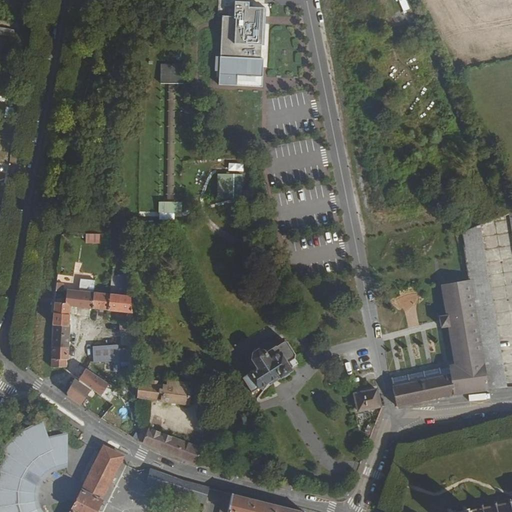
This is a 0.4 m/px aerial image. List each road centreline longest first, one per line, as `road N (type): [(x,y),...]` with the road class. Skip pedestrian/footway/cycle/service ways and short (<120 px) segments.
road 1 (tertiary): [(342,511),(181,472),(93,426),(15,372)]
road 2 (unclassified): [(2,343),(68,0)]
road 3 (residential): [(349,511),(389,424),(511,405)]
